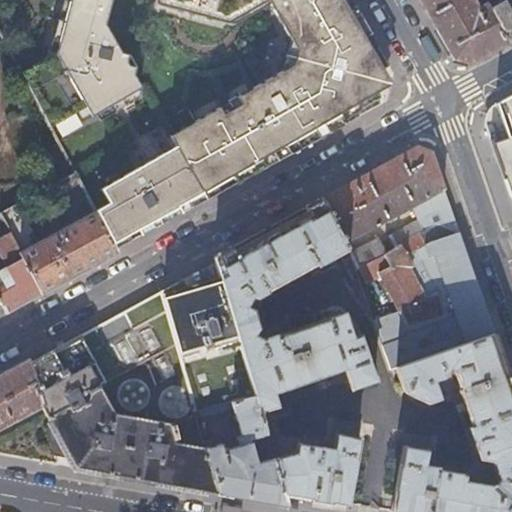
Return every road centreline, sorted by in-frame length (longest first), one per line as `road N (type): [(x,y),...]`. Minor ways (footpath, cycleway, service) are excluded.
road 1 (residential): [(440,103),(0,345)]
road 2 (residential): [(511,308),(440,103)]
road 3 (secondary): [(0,483),(152,511)]
